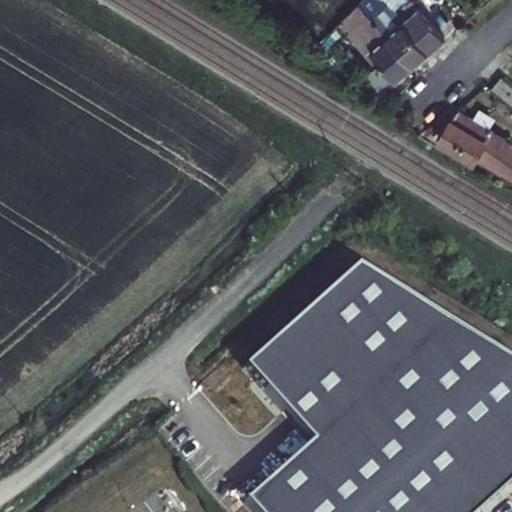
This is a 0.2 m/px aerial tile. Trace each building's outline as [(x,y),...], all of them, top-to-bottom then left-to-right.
[(359,3),(412,68),(432,50),(444,40),(418,9),(403,22),(392,10),(402,0),(362,0),(360,2),(359,3)] [(412,68),(359,3),(338,24),(374,66),(365,74),(381,93),(412,68)] [(511,89),(500,79),(491,88),(511,105),(511,89)] [(511,144),(505,138),(458,110),(437,141),(472,164),(476,157),(511,179),(511,144)] [(240,503),(247,511),(475,511),(511,479),(511,366),(352,267),(239,368),(306,443),(240,503)]
